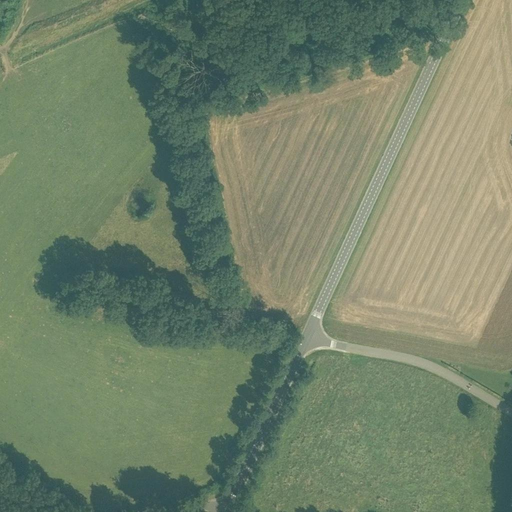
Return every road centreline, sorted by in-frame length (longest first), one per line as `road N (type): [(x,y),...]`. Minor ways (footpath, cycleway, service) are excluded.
road 1 (tertiary): [(305,339),(462,0)]
road 2 (unclassified): [(511,413),(418,361),(305,339)]
road 3 (tertiary): [(226,499),(305,339)]
